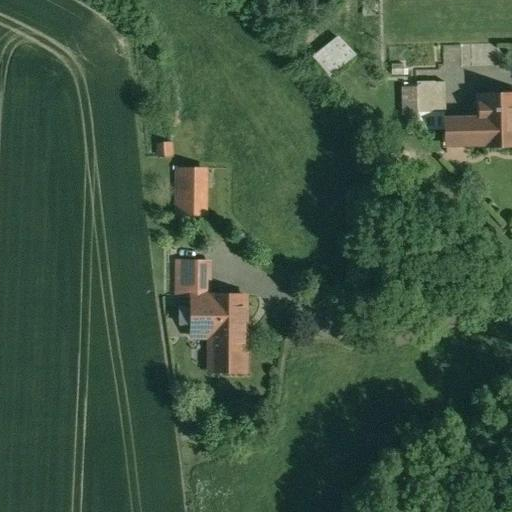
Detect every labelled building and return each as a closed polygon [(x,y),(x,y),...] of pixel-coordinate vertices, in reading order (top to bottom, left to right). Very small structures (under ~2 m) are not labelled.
[(332,76),(359,54),(342,33),(315,55),(332,76)] [(445,113),(444,82),(416,83),(417,113),(445,113)] [(511,95),(476,96),(476,97),(478,97),(479,119),(444,120),(445,145),(479,144),(479,146),(511,145),(511,95)] [(176,167),(176,215),(210,215),(210,167),(176,167)] [(208,262),(176,261),(176,296),(191,296),(191,295),(208,296),(208,262)] [(208,296),(191,295),(191,296),(191,337),(210,337),(210,371),(243,372),(244,296),(208,296)]
